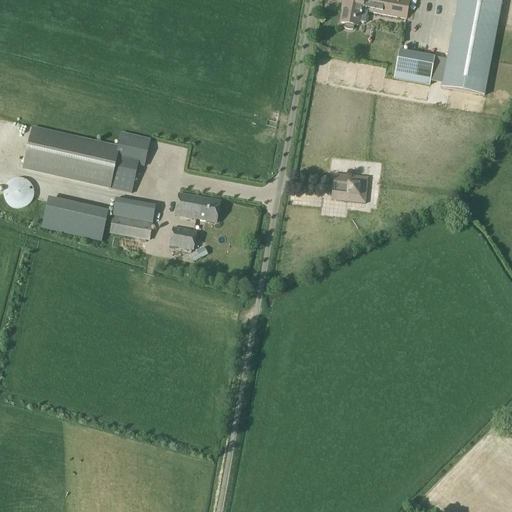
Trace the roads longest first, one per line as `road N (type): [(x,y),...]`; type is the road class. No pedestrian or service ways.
road 1 (unclassified): [(221,511),(313,0)]
road 2 (unknown): [(276,202),(168,189),(161,246)]
